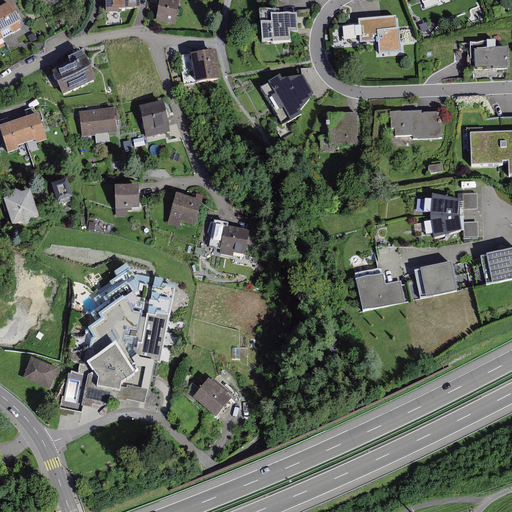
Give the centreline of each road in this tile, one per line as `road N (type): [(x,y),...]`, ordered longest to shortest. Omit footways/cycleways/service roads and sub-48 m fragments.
road 1 (motorway): [(511,360),(177,511)]
road 2 (motorway): [(258,511),(511,393)]
road 3 (residential): [(342,0),(317,43),(319,63),(343,87),(511,88)]
road 4 (residential): [(158,39),(206,180),(251,229)]
road 5 (residential): [(43,443),(141,423),(211,476)]
road 6 (residential): [(511,221),(453,252),(384,257)]
